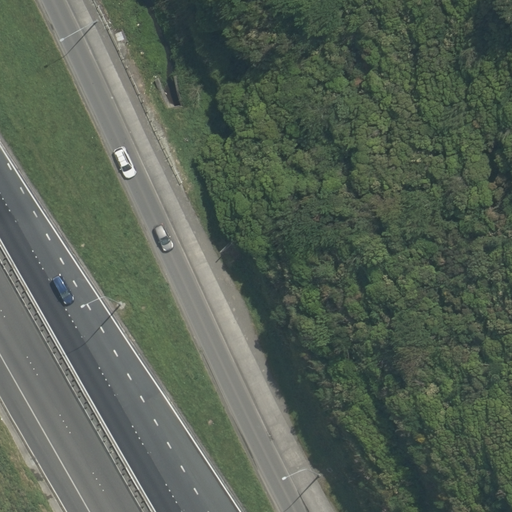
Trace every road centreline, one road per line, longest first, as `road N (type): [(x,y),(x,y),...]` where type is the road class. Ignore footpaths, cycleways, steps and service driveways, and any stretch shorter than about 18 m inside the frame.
road 1 (trunk): [(52,0),(293,511)]
road 2 (trunk): [(31,252),(217,511)]
road 3 (trunk): [(31,252),(184,511)]
road 4 (trunk): [(102,511),(0,336)]
